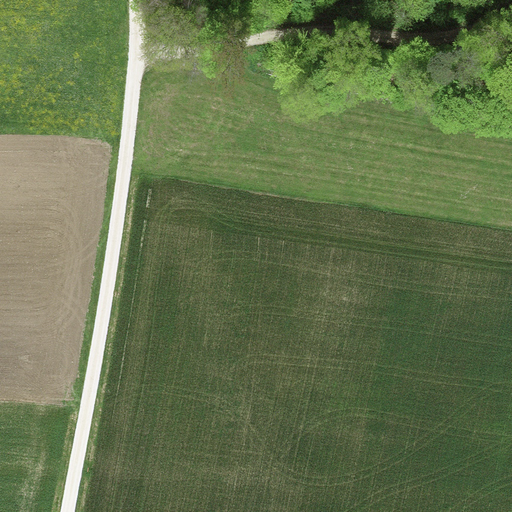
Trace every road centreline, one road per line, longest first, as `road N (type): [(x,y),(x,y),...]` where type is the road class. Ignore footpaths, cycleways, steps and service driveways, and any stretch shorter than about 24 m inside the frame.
road 1 (track): [(70,511),(142,53),(140,0)]
road 2 (track): [(511,15),(433,33),(287,28),(142,53)]
